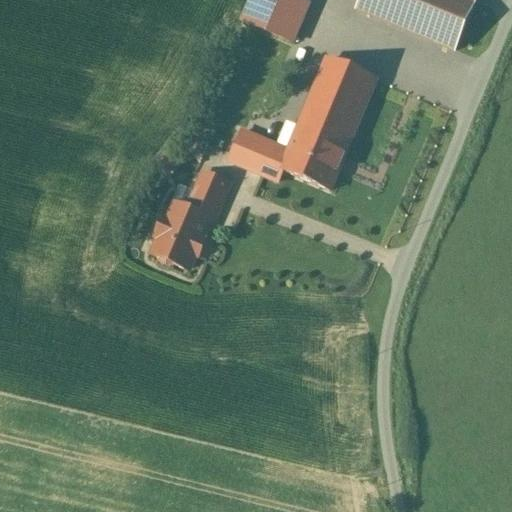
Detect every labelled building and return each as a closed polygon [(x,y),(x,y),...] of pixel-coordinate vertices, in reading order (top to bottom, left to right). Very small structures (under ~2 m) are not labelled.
[(310,0),(251,0),(241,24),(291,45),(310,0)] [(360,0),(356,11),(455,52),(476,0),(360,0)] [(286,158),(280,172),(329,193),(375,82),(327,61),(286,158)] [(286,158),(260,147),(251,169),(277,180),(280,172),(286,158)] [(148,161),(162,180),(181,167),(168,148),(148,161)] [(228,188),(201,176),(185,212),(209,222),(208,224),(212,225),(228,188)] [(185,212),(173,207),(167,221),(164,220),(156,239),(158,241),(152,256),(156,258),(158,263),(166,267),(171,265),(187,272),(194,256),(197,258),(203,243),(200,242),(208,224),(209,222),(185,212)]
